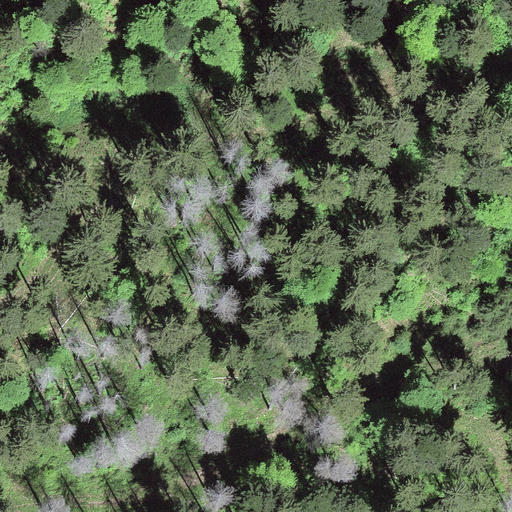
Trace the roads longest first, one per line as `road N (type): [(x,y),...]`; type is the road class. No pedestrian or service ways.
road 1 (track): [(0,503),(136,493),(265,452),(511,343)]
road 2 (track): [(392,109),(511,62)]
